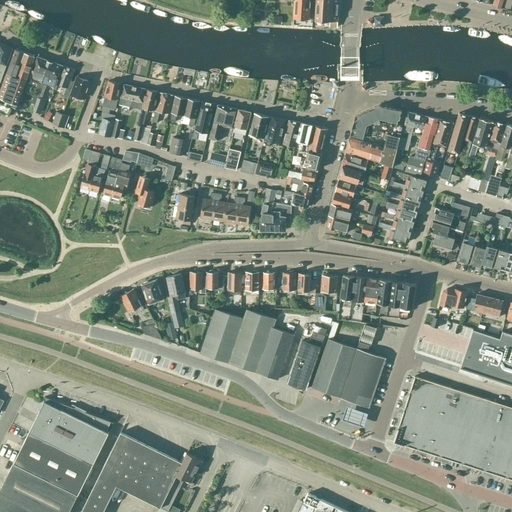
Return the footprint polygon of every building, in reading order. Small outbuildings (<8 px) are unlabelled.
[(312,14),(313,1),(309,1),(309,0),(291,0),(292,0),(294,0),(293,18),(308,19),(308,14),(312,14)] [(316,0),(315,20),(329,21),(329,27),(337,27),(337,21),(338,0),(316,0)] [(511,0),(504,0),(503,7),(511,9),(511,0)] [(375,19),(375,26),(384,26),(383,17),(375,17),(375,19)] [(0,61),(0,62),(0,81),(0,82),(7,64),(6,64),(12,47),(0,43),(0,61)] [(15,76),(24,52),(15,48),(7,73),(15,76)] [(34,55),(24,52),(15,76),(7,73),(0,92),(0,97),(17,105),(34,55)] [(37,98),(50,61),(37,56),(30,77),(40,80),(39,83),(38,82),(33,96),(36,97),(37,98)] [(55,86),(56,83),(62,65),(50,61),(37,98),(36,97),(32,111),(37,113),(42,99),(41,99),(46,85),(44,85),(45,82),(55,86)] [(62,65),(56,83),(64,86),(62,94),(69,96),(74,81),(70,80),(74,69),(62,65)] [(84,98),(90,81),(77,77),(71,94),(84,98)] [(116,105),(121,83),(108,80),(105,96),(112,98),(111,104),(116,105)] [(130,106),(134,86),(124,84),(119,104),(130,106)] [(145,89),(134,86),(130,106),(140,109),(145,89)] [(134,137),(134,138),(140,140),(143,126),(146,115),(147,109),(154,110),(158,91),(146,89),(140,114),(137,124),(135,132),(134,137)] [(168,113),(173,94),(160,92),(152,122),(157,123),(159,111),(168,113)] [(183,115),(187,98),(175,95),(170,121),(175,122),(177,114),(183,115)] [(199,100),(187,98),(183,115),(190,117),(188,125),(194,126),(199,100)] [(209,127),(214,104),(202,101),(196,124),(195,124),(193,133),(198,134),(200,125),(209,127)] [(9,107),(0,102),(0,110),(6,113),(9,107)] [(238,109),(217,104),(210,138),(219,140),(221,133),(222,126),(227,127),(234,128),(238,109)] [(372,133),(378,130),(387,133),(394,134),(397,124),(397,122),(399,123),(402,110),(379,105),(379,104),(367,110),(355,115),(355,116),(350,134),(363,137),(363,134),(365,135),(371,137),(372,133)] [(245,135),(251,111),(239,109),(235,126),(240,127),(239,133),(245,135)] [(415,126),(418,114),(408,111),(404,123),(405,123),(403,130),(408,131),(406,138),(401,137),(398,148),(407,150),(412,132),(413,125),(415,126)] [(58,125),(63,114),(57,112),(53,123),(58,125)] [(263,138),(268,116),(254,112),(249,135),(263,138)] [(460,138),(467,115),(458,113),(448,150),(458,153),(462,139),(460,138)] [(69,116),(63,114),(58,125),(64,128),(69,116)] [(412,132),(421,134),(423,134),(428,116),(418,114),(415,126),(413,125),(412,132)] [(471,142),(478,118),(467,115),(460,138),(462,139),(467,140),(464,150),(467,152),(468,152),(471,142)] [(285,119),(270,116),(263,144),(269,146),(270,141),(279,143),(285,119)] [(439,119),(428,116),(423,134),(421,134),(418,145),(414,157),(409,155),(405,170),(420,175),(421,172),(425,160),(426,156),(428,157),(430,149),(439,119)] [(114,121),(102,118),(99,134),(110,137),(114,121)] [(478,118),(471,142),(472,143),(470,151),(475,153),(475,152),(476,152),(478,144),(485,146),(492,121),(478,118)] [(121,121),(115,119),(111,136),(117,137),(121,121)] [(453,122),(439,119),(430,149),(428,157),(426,156),(425,160),(421,172),(436,176),(440,162),(434,160),(438,144),(446,146),(453,122)] [(300,122),(289,120),(283,144),(294,146),(300,122)] [(496,156),(498,149),(505,124),(492,121),(485,146),(484,150),(485,153),(496,156)] [(309,144),(313,125),(300,122),(296,140),(303,142),(301,151),(307,152),(309,144)] [(387,133),(383,147),(379,162),(385,164),(392,166),(400,136),(403,125),(397,124),(394,134),(387,133)] [(511,125),(505,124),(498,149),(496,156),(495,159),(501,160),(505,146),(511,148),(511,145),(511,125)] [(314,125),(308,150),(321,153),(327,128),(314,125)] [(156,134),(150,132),(147,144),(153,146),(156,134)] [(175,153),(178,138),(172,137),(169,152),(175,153)] [(346,152),(357,155),(360,141),(349,137),(346,152)] [(184,139),(178,138),(175,153),(181,155),(184,139)] [(236,170),(243,143),(237,141),(235,150),(229,149),(224,167),(236,170)] [(360,141),(357,155),(368,158),(372,144),(360,141)] [(368,158),(379,162),(383,147),(372,144),(368,158)] [(96,166),(97,161),(100,153),(93,151),(91,150),(88,159),(91,160),(89,164),(87,164),(84,172),(80,187),(89,189),(96,166)] [(317,169),(321,153),(308,150),(306,159),(305,158),(303,166),(317,169)] [(364,172),(367,160),(345,153),(342,165),(364,172)] [(100,167),(96,166),(89,189),(98,192),(102,177),(104,169),(106,169),(110,156),(104,154),(100,167)] [(226,158),(211,154),(209,164),(223,168),(226,158)] [(118,170),(119,170),(121,162),(122,159),(111,156),(109,166),(119,168),(118,170)] [(250,161),(243,159),(240,171),(247,172),(254,174),(257,163),(250,161)] [(274,177),(277,164),(258,160),(257,163),(255,173),(274,177)] [(405,163),(395,161),(393,168),(403,170),(405,163)] [(119,170),(118,173),(111,196),(120,198),(123,188),(126,189),(129,176),(127,175),(130,165),(121,162),(119,170)] [(171,181),(175,166),(168,164),(164,179),(171,181)] [(392,166),(385,164),(381,177),(388,180),(392,166)] [(450,181),(452,174),(451,173),(453,167),(444,164),(439,178),(450,181)] [(357,183),(361,171),(342,165),(339,177),(357,183)] [(286,177),(287,169),(277,167),(275,175),(286,177)] [(302,169),(301,173),(300,179),(304,180),(314,182),(316,172),(302,169)] [(118,173),(114,172),(109,170),(107,179),(102,193),(111,196),(118,173)] [(300,179),(301,173),(289,170),(288,176),(300,179)] [(406,179),(405,185),(423,190),(426,180),(408,174),(401,172),(400,176),(406,179)] [(457,183),(459,179),(460,176),(452,174),(450,181),(457,183)] [(149,179),(143,177),(140,176),(135,192),(139,192),(139,193),(140,193),(137,203),(142,205),(143,206),(147,207),(148,206),(149,207),(154,191),(146,189),(149,179)] [(297,184),(295,192),(310,195),(313,184),(303,182),(304,180),(300,179),(296,178),(291,177),(290,182),(297,184)] [(362,192),(363,187),(338,179),(335,191),(353,197),(354,190),(362,192)] [(485,193),(489,181),(482,179),(479,191),(485,193)] [(403,189),(401,195),(420,200),(423,190),(405,185),(394,181),(392,185),(403,189)] [(497,197),(501,182),(500,182),(499,184),(489,181),(485,193),(495,195),(495,196),(497,197)] [(509,185),(501,182),(497,197),(504,199),(509,185)] [(273,202),(275,190),(266,188),(264,200),(273,202)] [(177,205),(192,208),(195,191),(188,190),(187,194),(179,193),(177,205)] [(283,192),(276,190),(275,198),(281,199),(283,192)] [(310,195),(295,192),(294,192),(284,190),(283,196),(292,198),(291,203),(307,207),(310,195)] [(400,199),(398,205),(417,211),(420,200),(401,195),(390,191),(385,190),(384,194),(400,199)] [(200,217),(212,219),(216,193),(211,192),(210,196),(212,197),(211,200),(203,198),(200,217)] [(348,208),(351,197),(335,192),(332,203),(348,208)] [(212,219),(224,221),(227,202),(218,201),(219,199),(221,198),(221,194),(216,193),(212,219)] [(224,221),(236,223),(240,197),(235,196),(234,200),(236,201),(235,204),(227,202),(224,221)] [(240,197),(236,223),(248,225),(251,206),(242,205),(243,202),(244,202),(245,197),(240,197)] [(273,204),(274,202),(264,200),(263,203),(261,212),(262,212),(261,228),(272,228),(273,214),(272,214),(273,204)] [(397,209),(395,215),(414,221),(417,211),(398,205),(387,202),(383,200),(382,205),(397,209)] [(378,215),(381,203),(373,201),(370,212),(378,215)] [(291,206),(281,204),(274,202),(273,204),(272,214),(273,214),(272,228),(284,229),(284,216),(291,216),(291,206)] [(328,215),(349,220),(352,209),(348,208),(332,203),(328,215)] [(190,224),(192,208),(177,205),(176,217),(183,219),(183,223),(190,224)] [(455,213),(450,211),(435,207),(432,219),(450,224),(452,218),(454,219),(455,213)] [(394,220),(392,226),(411,231),(414,221),(395,215),(384,212),(383,216),(394,220)] [(346,232),(349,220),(328,215),(325,227),(335,230),(346,232)] [(377,217),(369,215),(367,222),(375,225),(377,217)] [(500,219),(495,217),(493,223),(505,226),(508,216),(502,215),(500,219)] [(428,230),(433,232),(448,236),(450,231),(448,230),(450,224),(432,219),(428,230)] [(411,231),(392,226),(381,222),(380,226),(391,230),(389,236),(407,242),(411,231)] [(372,234),(374,227),(364,224),(362,232),(372,234)] [(433,232),(431,236),(434,237),(432,246),(440,248),(441,247),(456,252),(458,246),(452,245),(454,238),(448,236),(433,232)] [(469,263),(474,244),(468,242),(469,239),(463,238),(457,259),(469,263)] [(475,244),(474,244),(469,263),(476,265),(475,268),(480,269),(481,266),(487,245),(486,245),(482,243),(483,241),(476,239),(475,244)] [(487,245),(481,266),(485,268),(486,265),(493,267),(498,248),(492,246),(493,243),(487,242),(486,245),(487,245)] [(498,248),(493,267),(500,269),(499,272),(504,273),(504,270),(511,249),(506,247),(505,250),(498,248)] [(223,287),(224,275),(218,275),(218,271),(214,271),(213,270),(210,270),(209,271),(207,271),(206,287),(223,287)] [(241,283),(242,274),(241,274),(241,272),(239,272),(238,270),(235,270),(234,272),(228,272),(228,289),(241,289),(241,283)] [(242,274),(241,283),(245,283),(245,292),(250,292),(250,289),(258,289),(259,272),(257,272),(256,270),(253,270),(251,272),(246,272),(245,274),(242,274)] [(202,271),(190,271),(190,288),(201,288),(201,292),(206,292),(206,275),(202,275),(202,271)] [(295,289),(296,272),(294,272),(293,271),(289,271),(288,272),(283,272),(283,289),(295,289)] [(274,288),(274,272),(263,272),(263,288),(274,288)] [(181,273),(167,276),(171,294),(167,295),(171,312),(180,310),(177,299),(186,297),(185,291),(181,273)] [(309,292),(315,292),(316,280),(310,279),(311,273),(299,273),(297,289),(309,290),(309,292)] [(335,292),(336,275),(322,274),(321,288),(321,291),(335,292)] [(354,276),(343,275),(340,298),(352,299),(355,277),(354,277),(354,276)] [(355,276),(355,277),(352,299),(364,301),(367,278),(366,278),(367,277),(355,276)] [(367,277),(367,278),(364,301),(376,303),(379,279),(367,277)] [(380,278),(380,279),(379,279),(376,303),(388,304),(391,281),(390,281),(391,280),(380,278)] [(148,302),(163,297),(157,279),(149,281),(147,281),(144,282),(143,283),(141,284),(148,302)] [(391,280),(391,281),(388,304),(400,306),(403,283),(402,282),(403,282),(391,280)] [(403,282),(403,283),(400,306),(412,307),(416,284),(403,282)] [(141,305),(141,304),(133,288),(127,291),(125,291),(122,292),(122,294),(121,295),(129,311),(132,316),(143,309),(141,305)] [(443,290),(440,305),(450,307),(450,308),(465,311),(466,306),(464,305),(467,291),(462,290),(460,289),(458,288),(456,288),(455,288),(454,290),(447,288),(443,290)] [(322,293),(315,292),(314,308),(325,310),(326,296),(322,296),(322,293)] [(487,300),(488,296),(477,293),(476,299),(469,297),(466,308),(473,310),(482,312),(485,300),(487,300)] [(503,300),(488,296),(487,300),(485,300),(482,312),(480,319),(484,320),(486,313),(499,316),(503,300)] [(200,352),(257,372),(275,318),(246,308),(243,317),(215,308),(200,352)] [(275,318),(257,372),(277,378),(292,334),(287,332),(291,319),(277,314),(275,318)] [(437,327),(439,319),(434,317),(431,325),(437,327)] [(162,339),(154,322),(141,326),(144,334),(162,339)] [(174,325),(173,322),(165,324),(169,339),(176,338),(174,325)] [(327,330),(315,325),(309,341),(321,346),(327,330)] [(511,333),(502,331),(500,338),(473,329),(461,367),(511,384),(511,333)] [(328,338),(312,386),(334,394),(340,396),(363,404),(368,406),(384,358),(384,357),(366,351),(369,344),(359,341),(356,348),(328,338)] [(306,389),(320,347),(301,340),(287,382),(306,389)] [(511,479),(511,407),(414,376),(393,442),(511,479)] [(28,432),(29,432),(14,463),(13,462),(0,489),(0,511),(68,511),(108,432),(106,432),(110,421),(113,422),(113,421),(44,396),(44,397),(46,398),(45,401),(44,401),(28,432)] [(182,462),(129,435),(120,431),(80,511),(102,511),(116,485),(168,511),(184,478),(191,482),(194,475),(193,475),(194,471),(196,472),(202,460),(187,453),(190,447),(189,447),(182,462)] [(347,511),(307,493),(298,511),(347,511)]
